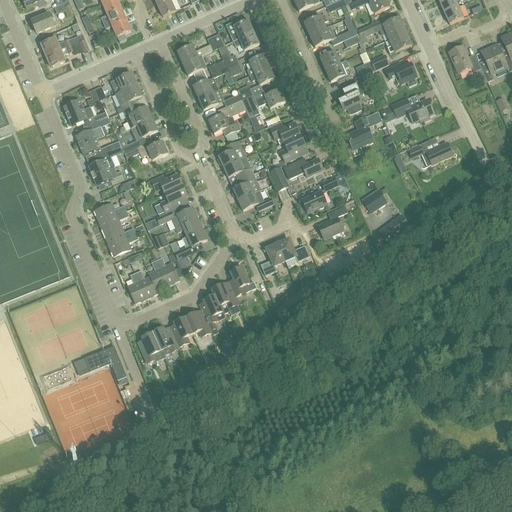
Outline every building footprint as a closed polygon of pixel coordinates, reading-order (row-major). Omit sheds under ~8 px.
[(40,8),(45,6),(42,0),(22,0),(27,11),(39,6),(40,8)] [(115,0),(103,5),(108,17),(122,11),(117,0),(115,0)] [(319,4),(317,0),(311,0),(297,0),(294,2),(299,14),(314,7),(314,6),(319,4)] [(351,12),(368,5),(365,0),(362,0),(348,6),(351,12)] [(377,0),(369,4),(375,16),(390,9),(385,0),(377,0)] [(445,0),(439,3),(444,15),(458,8),(454,0),(445,0)] [(171,1),(158,7),(163,18),(176,13),(171,1)] [(331,14),(345,7),(343,1),(328,8),(331,14)] [(81,2),(75,4),(79,11),(85,9),(81,2)] [(68,20),(75,17),(70,6),(63,9),(68,20)] [(483,11),(481,6),(472,11),(474,15),(483,11)] [(348,13),(346,7),(341,9),(346,21),(351,19),(348,13)] [(458,8),(444,15),(449,26),(464,20),(458,8)] [(107,30),(113,28),(126,22),(122,11),(108,17),(102,19),(107,30)] [(32,23),(37,35),(55,27),(52,21),(50,15),(32,23)] [(85,27),(91,24),(88,17),(82,19),(85,27)] [(304,26),(310,37),(326,30),(323,24),(321,18),(304,26)] [(387,35),(389,41),(406,33),(400,20),(383,28),(378,30),(379,31),(382,37),(387,35)] [(233,43),(254,34),(249,22),(243,24),(241,21),(232,25),(233,29),(236,35),(231,38),(233,43)] [(131,33),(126,22),(113,28),(117,39),(131,33)] [(94,31),(91,24),(85,27),(88,33),(94,31)] [(72,28),(75,34),(81,32),(78,26),(72,28)] [(359,36),(360,39),(375,32),(372,26),(357,32),(359,36)] [(326,30),(310,37),(315,49),(331,42),(326,30)] [(345,42),(359,36),(357,32),(356,30),(351,32),(343,36),(345,42)] [(412,47),(406,33),(389,41),(392,47),(387,49),(390,56),(395,54),(396,55),(412,47)] [(259,46),(254,34),(233,43),(236,49),(242,47),(244,52),(259,46)] [(511,34),(501,39),(503,45),(508,54),(502,57),(501,57),(507,70),(506,70),(508,75),(511,72),(511,34)] [(219,36),(213,38),(218,50),(224,47),(219,36)] [(60,51),(85,41),(83,37),(70,42),(69,41),(58,45),(60,51)] [(347,49),(359,44),(361,43),(358,37),(344,44),(347,49)] [(210,47),(195,53),(193,47),(177,54),(182,66),(198,59),(201,57),(218,50),(213,38),(207,41),(210,47)] [(41,46),(46,57),(60,51),(58,45),(55,40),(41,46)] [(100,40),(93,43),(95,49),(102,46),(100,40)] [(85,41),(60,51),(46,57),(51,69),(65,63),(63,57),(74,53),(75,55),(82,53),(82,55),(89,52),(85,41)] [(362,56),(366,54),(367,54),(366,52),(362,43),(361,43),(359,44),(361,49),(359,50),(362,56)] [(492,77),(506,70),(507,70),(501,57),(502,57),(497,47),(497,46),(481,54),(485,63),(488,69),(482,72),(487,84),(494,81),(492,77)] [(473,74),(481,71),(480,69),(479,66),(474,56),(467,59),(462,48),(448,55),(458,76),(471,70),(473,74)] [(224,62),(226,67),(233,64),(238,62),(235,56),(229,59),(227,54),(221,57),(224,62)] [(320,61),(325,73),(341,66),(336,54),(320,61)] [(371,63),(374,71),(389,64),(385,56),(371,63)] [(198,59),(182,66),(188,78),(203,71),(207,69),(201,57),(198,59)] [(249,77),(269,68),(264,57),(249,63),(252,70),(247,72),(249,77)] [(226,67),(224,62),(208,69),(211,74),(226,67)] [(341,66),(325,73),(331,84),(339,81),(340,83),(349,78),(346,70),(349,68),(346,63),(341,66)] [(374,71),(371,63),(370,63),(364,66),(356,70),(359,76),(360,76),(361,79),(373,74),(375,73),(374,71)] [(226,67),(231,79),(238,75),(233,64),(226,67)] [(414,80),(417,79),(410,65),(405,68),(406,69),(400,71),(398,66),(385,72),(389,82),(396,79),(400,87),(405,84),(407,84),(409,88),(416,85),(414,80)] [(231,79),(226,67),(211,74),(213,80),(224,75),(229,86),(233,84),(231,79)] [(275,80),(269,68),(249,77),(252,83),(257,81),(259,87),(275,80)] [(122,94),(138,87),(132,74),(116,82),(111,84),(116,96),(122,94)] [(373,74),(361,79),(362,81),(368,85),(376,81),(373,74)] [(198,100),(213,93),(218,91),(215,85),(211,87),(208,82),(192,89),(198,100)] [(345,95),(337,99),(343,112),(346,111),(349,117),(351,118),(361,114),(362,112),(359,105),(361,104),(356,92),(358,91),(355,84),(342,90),(345,95)] [(136,107),(134,102),(143,98),(138,87),(122,94),(116,96),(121,107),(124,113),(136,107)] [(241,102),(253,97),(250,92),(250,91),(248,87),(238,92),(240,95),(239,96),(241,102)] [(96,91),(101,103),(107,100),(101,88),(96,91)] [(88,102),(91,109),(102,104),(101,103),(96,91),(90,93),(93,100),(88,102)] [(255,102),(253,97),(241,102),(245,111),(249,120),(259,115),(256,107),(257,106),(258,108),(267,104),(270,110),(285,103),(280,91),(264,98),(255,102)] [(219,105),(213,93),(198,100),(203,112),(219,105)] [(223,103),(225,109),(241,102),(239,96),(223,103)] [(500,109),(506,106),(503,100),(497,102),(500,109)] [(391,107),(379,113),(384,122),(389,120),(396,117),(397,119),(408,114),(413,124),(419,121),(421,126),(431,121),(429,117),(433,115),(427,101),(410,109),(409,107),(406,101),(391,107)] [(68,118),(84,111),(80,102),(64,109),(68,118)] [(241,102),(225,109),(220,111),(222,117),(208,123),(213,136),(222,132),(224,138),(239,131),(236,124),(234,125),(231,118),(245,111),(241,102)] [(148,109),(139,113),(136,107),(124,113),(127,119),(132,130),(137,128),(153,121),(148,109)] [(82,124),(84,129),(87,128),(99,123),(108,119),(106,113),(97,117),(95,118),(91,109),(84,111),(68,118),(72,128),(82,124)] [(370,128),(381,123),(378,115),(366,120),(355,125),(358,132),(346,137),(353,152),(373,143),(366,129),(370,128)] [(256,117),(249,120),(254,129),(260,126),(256,117)] [(87,128),(84,129),(76,132),(78,137),(76,138),(80,148),(96,141),(105,138),(101,128),(102,128),(110,124),(108,119),(99,123),(87,128)] [(158,132),(153,121),(137,128),(132,130),(137,142),(122,149),(124,154),(140,147),(152,142),(149,136),(158,132)] [(281,138),(284,144),(301,137),(295,125),(284,130),(281,125),(270,130),(275,141),(281,138)] [(250,145),(255,143),(251,137),(245,139),(247,144),(250,145)] [(301,137),(284,144),(287,150),(281,153),(285,164),(297,159),(294,153),(306,148),(301,137)] [(110,147),(100,151),(96,141),(80,148),(85,158),(98,152),(100,158),(112,152),(122,148),(119,143),(110,147)] [(154,148),(152,142),(140,147),(124,154),(127,160),(140,155),(142,159),(150,155),(153,163),(169,156),(163,144),(154,148)] [(223,169),(246,159),(242,150),(238,143),(227,148),(230,153),(219,158),(219,160),(217,161),(220,167),(222,166),(223,169)] [(426,153),(423,155),(421,156),(427,168),(431,166),(452,157),(446,144),(439,147),(426,153)] [(420,148),(409,153),(412,160),(421,156),(423,155),(420,148)] [(114,169),(110,159),(114,158),(112,152),(100,158),(102,163),(89,168),(93,178),(109,171),(114,169)] [(393,159),(396,166),(401,163),(398,156),(393,159)] [(242,181),(253,175),(250,168),(246,159),(223,169),(228,180),(239,175),(242,181)] [(292,165),(283,169),(289,181),(297,177),(305,174),(307,178),(324,171),(318,160),(307,165),(305,159),(292,165)] [(272,165),(266,168),(267,170),(268,173),(284,166),(283,163),(275,167),(272,165)] [(186,169),(192,185),(201,181),(195,166),(186,169)] [(117,175),(114,169),(109,171),(93,178),(97,188),(111,183),(113,188),(125,182),(122,177),(121,173),(117,175)] [(281,169),(269,174),(278,194),(289,189),(281,169)] [(238,202),(260,192),(256,181),(253,175),(242,181),(244,186),(233,191),(238,202)] [(162,190),(165,196),(183,188),(178,177),(165,183),(163,177),(151,183),(156,193),(162,190)] [(325,193),(339,187),(335,179),(322,185),(325,193)] [(195,195),(203,192),(201,186),(193,189),(195,195)] [(183,188),(165,196),(167,201),(161,204),(166,215),(178,210),(189,205),(186,199),(188,198),(183,188)] [(130,191),(129,192),(124,195),(127,203),(134,200),(130,191)] [(260,192),(238,202),(243,213),(256,207),(259,212),(274,206),(271,200),(264,203),(259,193),(260,192)] [(323,209),(324,207),(327,206),(321,192),(302,201),(308,215),(319,210),(321,210),(323,209)] [(371,215),(379,210),(370,197),(363,202),(371,215)] [(94,213),(99,224),(127,213),(124,208),(115,212),(112,205),(94,213)] [(345,208),(336,212),(338,218),(348,214),(345,208)] [(165,216),(157,220),(160,226),(172,221),(176,230),(178,230),(198,220),(197,218),(199,217),(196,211),(194,212),(193,210),(178,216),(177,217),(174,218),(173,216),(171,213),(165,216)] [(127,213),(99,224),(104,236),(122,228),(119,222),(129,218),(127,213)] [(410,229),(401,216),(379,232),(388,245),(410,229)] [(343,233),(337,219),(331,221),(318,227),(324,241),(331,238),(332,240),(335,241),(341,238),(339,234),(343,233)] [(178,230),(176,230),(178,234),(183,232),(187,239),(203,231),(198,220),(178,230)] [(108,247),(136,236),(134,230),(124,234),(122,228),(104,236),(108,247)] [(180,252),(175,255),(178,262),(179,262),(183,271),(189,268),(186,261),(188,260),(187,258),(189,257),(204,250),(202,245),(208,242),(206,239),(208,238),(206,232),(205,232),(204,233),(203,231),(187,239),(183,240),(186,247),(185,248),(186,250),(180,252)] [(138,241),(136,236),(108,247),(113,259),(131,251),(129,245),(138,241)] [(152,241),(157,252),(164,249),(159,238),(152,241)] [(277,243),(285,263),(296,258),(298,264),(310,259),(305,248),(294,252),(289,241),(283,244),(283,243),(282,243),(281,243),(280,243),(279,243),(278,243),(277,243)] [(285,263),(277,243),(276,243),(276,244),(275,244),(275,245),(274,245),(274,246),(273,246),(273,247),(273,248),(272,248),(272,249),(267,251),(272,262),(261,267),(266,278),(277,273),(275,267),(285,263)] [(200,264),(203,260),(198,255),(194,258),(200,264)] [(162,260),(157,262),(169,288),(180,283),(172,265),(166,268),(162,260)] [(150,278),(158,293),(169,288),(157,262),(151,265),(155,273),(149,275),(150,278)] [(307,268),(310,273),(317,270),(315,264),(307,268)] [(236,299),(246,294),(243,288),(250,285),(242,269),(238,271),(238,269),(233,273),(231,274),(236,285),(231,288),(234,295),(236,299)] [(159,296),(158,293),(150,278),(144,281),(141,273),(135,275),(147,301),(159,296)] [(147,301),(135,275),(130,278),(134,285),(128,288),(136,306),(147,301)] [(311,278),(292,279),(293,294),(312,292),(311,278)] [(239,306),(236,299),(234,295),(228,298),(223,286),(220,288),(219,287),(214,291),(212,291),(214,296),(224,316),(230,313),(232,316),(240,312),(237,307),(239,306)] [(204,316),(207,323),(212,334),(218,332),(215,324),(225,319),(224,316),(214,296),(212,297),(208,301),(204,302),(209,313),(204,316)] [(207,323),(202,326),(197,315),(193,316),(187,317),(185,318),(193,336),(199,333),(202,339),(212,334),(207,323)] [(267,329),(274,326),(273,324),(270,316),(263,319),(267,329)] [(193,336),(185,318),(183,319),(179,323),(175,324),(180,335),(174,338),(179,349),(190,344),(187,339),(193,336)] [(153,334),(164,359),(172,356),(171,355),(180,351),(179,349),(174,338),(168,341),(163,330),(153,334)] [(164,359),(153,334),(143,339),(148,350),(142,352),(148,365),(156,362),(157,363),(164,359)] [(229,347),(222,350),(227,362),(234,359),(229,347)] [(85,360),(90,374),(91,374),(111,366),(118,382),(127,379),(118,356),(116,357),(113,350),(115,349),(114,348),(85,360)] [(83,359),(71,362),(74,372),(86,369),(83,359)] [(201,381),(196,369),(190,372),(195,384),(201,381)] [(182,398),(189,394),(185,383),(177,387),(182,398)] [(124,401),(129,399),(125,391),(120,393),(124,401)] [(175,404),(172,398),(164,402),(167,409),(175,404)]
